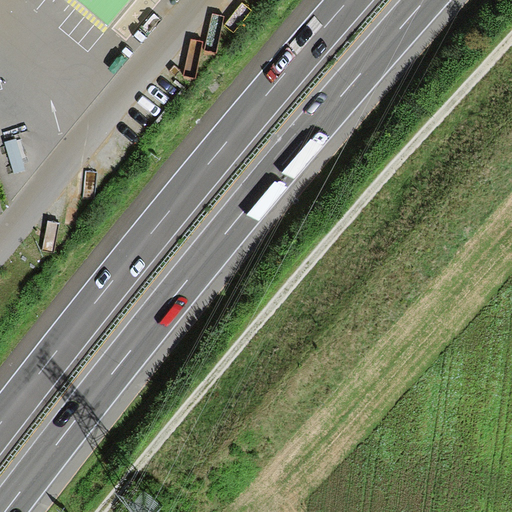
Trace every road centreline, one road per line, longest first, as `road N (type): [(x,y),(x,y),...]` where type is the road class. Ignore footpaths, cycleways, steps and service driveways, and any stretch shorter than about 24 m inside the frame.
road 1 (motorway): [(5,511),(196,269),(424,0)]
road 2 (track): [(102,511),(511,38)]
road 3 (motorway): [(348,0),(0,424)]
road 4 (residential): [(0,245),(203,0)]
